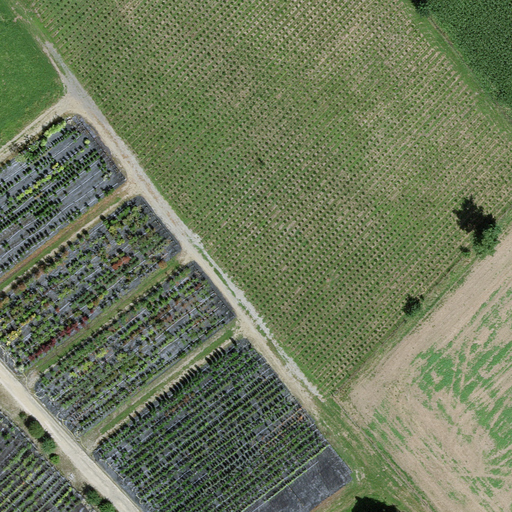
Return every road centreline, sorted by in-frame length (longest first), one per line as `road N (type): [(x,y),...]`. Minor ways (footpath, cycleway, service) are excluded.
road 1 (track): [(417,511),(67,105)]
road 2 (track): [(0,374),(125,511)]
